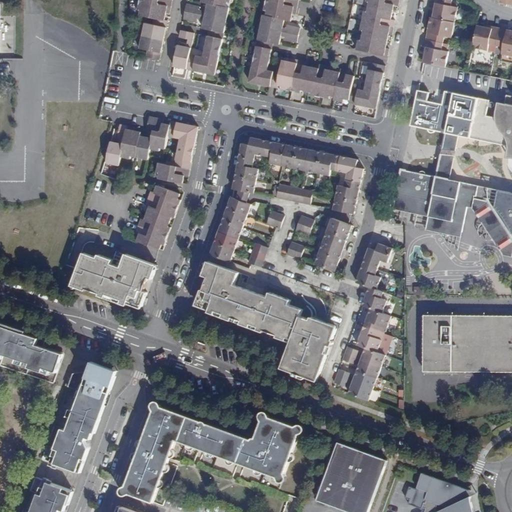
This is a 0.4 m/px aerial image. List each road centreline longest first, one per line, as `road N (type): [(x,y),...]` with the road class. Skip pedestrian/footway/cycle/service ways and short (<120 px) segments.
road 1 (tertiary): [(152,352),(509,477)]
road 2 (residential): [(344,284),(275,260),(293,207),(366,222)]
road 3 (residential): [(168,300),(184,293),(235,123)]
road 4 (tertiary): [(0,298),(152,352)]
road 5 (residential): [(215,119),(170,263)]
road 6 (residential): [(384,131),(238,100)]
road 7 (residential): [(235,123),(379,154)]
road 8 (residential): [(139,383),(119,400),(79,511)]
road 9 (residential): [(317,0),(308,44),(398,61)]
road 10 (residential): [(104,511),(142,408),(139,383)]
road 11 (residential): [(157,83),(134,78),(129,101),(215,119)]
road 12 (residential): [(170,263),(114,240),(136,181)]
